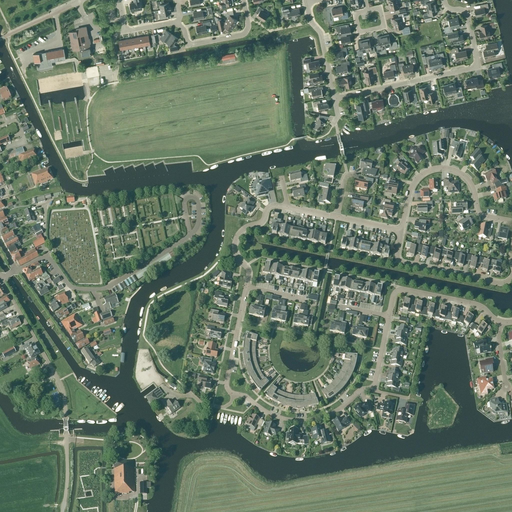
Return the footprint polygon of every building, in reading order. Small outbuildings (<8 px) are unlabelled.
[(130,3),(132,11),(141,9),(140,2),(139,0),(133,0),(134,3),(130,3)] [(229,4),(234,3),(233,0),(219,0),(220,3),(219,3),(220,9),(230,7),(229,4)] [(426,5),(427,9),(435,7),(434,1),(428,2),(427,0),(424,0),(420,1),(421,4),(422,4),(422,6),(426,5)] [(160,7),(160,10),(170,8),(170,5),(169,5),(168,2),(163,4),(163,1),(156,2),(157,7),(160,7)] [(485,15),(484,10),(489,10),(487,3),(480,5),(481,8),(474,9),(476,17),(485,15)] [(256,16),(264,21),(267,16),(262,12),(264,9),(259,6),(255,12),(258,14),(256,16)] [(288,13),(289,19),(291,18),(294,20),(296,17),(299,17),(298,8),(289,10),(288,7),(282,8),(284,14),(288,13)] [(340,15),(341,19),(348,18),(347,12),(342,13),(341,7),(331,9),(333,17),(340,15)] [(437,13),(435,7),(427,9),(427,13),(424,13),(424,16),(423,16),(424,19),(431,17),(431,14),(437,13)] [(171,10),(170,8),(160,10),(161,13),(159,13),(160,19),(166,17),(165,14),(171,13),(170,10),(171,10)] [(228,17),(226,20),(234,26),(237,21),(234,19),(232,8),(227,9),(227,11),(224,15),(228,17)] [(204,18),(203,14),(207,13),(206,10),(193,12),(195,20),(204,18)] [(399,18),(391,19),(393,25),(402,22),(401,17),(407,15),(406,12),(398,14),(399,18)] [(453,19),(448,20),(450,26),(444,28),(445,33),(452,32),(452,29),(459,27),(457,17),(453,18),(453,19)] [(231,30),(234,26),(226,20),(224,23),(222,22),(222,19),(217,20),(219,30),(228,28),(231,30)] [(207,33),(206,28),(211,27),(210,21),(202,23),(203,26),(196,27),(197,34),(207,33)] [(409,26),(403,27),(402,22),(393,25),(394,30),(401,28),(403,35),(410,33),(409,26)] [(342,35),(346,34),(350,33),(351,33),(349,27),(346,28),(346,25),(336,27),(336,30),(338,30),(339,35),(342,35)] [(479,32),(480,39),(490,37),(489,30),(488,30),(487,25),(481,26),(482,32),(479,32)] [(80,28),(81,30),(69,32),(73,51),(77,50),(78,59),(81,58),(91,56),(90,48),(88,48),(88,45),(89,44),(90,43),(90,39),(88,38),(87,34),(88,34),(86,26),(80,28)] [(151,35),(152,42),(161,40),(162,39),(166,42),(171,34),(165,30),(161,36),(158,34),(151,35)] [(453,40),(454,44),(464,42),(462,35),(455,36),(454,33),(447,34),(449,40),(453,40)] [(172,34),(166,43),(170,45),(170,46),(171,52),(178,50),(177,47),(173,44),(178,38),(172,34)] [(346,34),(342,35),(339,35),(338,35),(338,39),(340,38),(342,44),(351,42),(349,36),(346,37),(346,34)] [(390,43),(388,34),(383,36),(385,47),(389,47),(389,49),(397,48),(396,42),(390,43)] [(150,45),(148,35),(142,37),(144,46),(145,46),(147,45),(148,49),(151,49),(150,45)] [(382,51),(382,48),(385,47),(383,36),(377,37),(379,45),(376,46),(377,52),(382,51)] [(145,46),(144,46),(142,37),(136,38),(138,47),(142,46),(143,50),(146,49),(145,46)] [(371,47),(369,39),(363,40),(366,52),(369,51),(370,54),(375,53),(374,47),(371,47)] [(363,55),(362,53),(366,52),(363,40),(357,41),(359,50),(356,50),(358,56),(363,55)] [(494,50),(498,50),(496,43),(485,45),(487,50),(483,51),(485,58),(495,56),(494,50)] [(333,53),(334,60),(345,58),(347,55),(346,47),(343,47),(340,48),(341,52),(333,53)] [(466,50),(458,52),(457,47),(450,49),(451,54),(455,53),(456,60),(467,58),(466,50)] [(64,48),(33,54),(34,63),(37,62),(38,67),(48,65),(48,63),(65,60),(65,57),(64,48)] [(438,58),(435,58),(436,67),(443,66),(441,60),(444,59),(443,53),(438,54),(438,58)] [(430,69),(436,67),(435,58),(431,59),(430,56),(425,57),(425,56),(422,56),(423,64),(429,62),(430,69)] [(410,59),(410,64),(407,65),(409,74),(414,73),(413,68),(416,67),(415,58),(410,59)] [(303,60),(304,64),(306,63),(307,69),(306,70),(308,72),(309,71),(310,70),(320,67),(318,61),(311,62),(310,59),(303,60)] [(348,72),(347,67),(350,66),(348,61),(340,63),(341,66),(336,67),(337,74),(348,72)] [(500,76),(499,69),(502,68),(501,62),(493,64),(494,68),(487,69),(488,74),(489,79),(493,78),(493,77),(500,76)] [(404,75),(409,74),(407,65),(404,66),(403,63),(398,64),(399,71),(402,70),(404,75)] [(394,77),(393,70),(396,70),(395,64),(389,65),(390,71),(383,72),(385,79),(391,78),(394,77)] [(374,81),(373,74),(377,73),(375,67),(368,68),(369,72),(364,73),(366,83),(374,81)] [(318,72),(309,74),(310,78),(311,84),(314,83),(323,81),(321,75),(318,75),(318,72)] [(345,84),(346,87),(352,86),(350,76),(344,78),(338,79),(340,86),(343,85),(343,84),(345,84)] [(476,86),(477,89),(484,87),(482,79),(477,80),(477,78),(465,80),(467,88),(476,86)] [(457,97),(463,96),(461,87),(457,88),(455,89),(454,83),(449,84),(443,86),(444,91),(444,93),(445,93),(445,95),(451,94),(451,93),(456,92),(457,97)] [(323,97),(322,93),(323,92),(323,89),(315,90),(314,87),(306,89),(307,92),(311,91),(312,98),(316,97),(317,98),(323,97)] [(428,98),(429,103),(435,102),(433,92),(428,93),(427,87),(419,88),(421,99),(428,98)] [(0,90),(0,94),(4,102),(11,98),(6,88),(0,90)] [(411,100),(412,103),(417,102),(415,93),(412,94),(411,90),(403,92),(405,101),(411,100)] [(399,103),(400,103),(398,96),(394,94),(390,95),(388,98),(389,105),(390,105),(393,107),(397,106),(399,103)] [(371,101),(373,110),(384,107),(382,99),(371,101)] [(361,104),(356,105),(357,109),(358,109),(358,111),(357,112),(358,116),(359,115),(360,118),(367,116),(366,109),(369,108),(367,100),(360,101),(361,104)] [(319,101),(313,102),(314,107),(318,106),(319,112),(329,109),(327,102),(320,103),(319,101)] [(319,119),(313,126),(318,130),(324,123),(324,122),(325,120),(326,116),(319,115),(319,118),(319,119)] [(0,145),(10,141),(8,136),(0,139),(0,145)] [(441,155),(441,151),(444,151),(443,141),(437,142),(437,144),(432,145),(433,156),(441,155)] [(459,159),(463,149),(462,149),(464,144),(459,142),(459,143),(452,141),(451,147),(454,148),(452,156),(459,159)] [(422,154),(425,152),(421,146),(417,149),(412,148),(411,152),(411,154),(410,154),(409,158),(414,159),(417,163),(419,162),(420,162),(421,162),(421,161),(421,160),(423,159),(421,156),(422,154)] [(6,154),(8,160),(25,154),(22,148),(6,154)] [(481,154),(476,150),(470,158),(474,161),(470,165),(478,172),(477,170),(484,161),(479,157),(481,154)] [(18,157),(21,164),(37,158),(34,151),(18,157)] [(405,165),(408,163),(402,158),(400,161),(400,162),(396,167),(395,166),(393,169),(396,171),(397,169),(404,175),(410,169),(405,165)] [(362,161),(360,168),(361,168),(364,168),(363,174),(362,174),(375,177),(378,169),(377,169),(377,171),(373,170),(373,169),(372,169),(372,170),(371,169),(372,161),(372,163),(362,161)] [(328,175),(327,176),(333,178),(335,168),(325,166),(324,172),(326,172),(328,175)] [(48,168),(43,170),(32,174),(36,186),(48,182),(48,181),(50,180),(50,181),(51,180),(53,179),(48,168)] [(493,170),(483,175),(487,181),(490,179),(491,181),(491,182),(492,185),(498,181),(495,176),(496,176),(493,170)] [(300,180),(301,183),(308,181),(307,175),(301,176),(300,172),(293,174),(293,173),(288,174),(289,178),(290,178),(291,182),(300,180)] [(373,180),(366,178),(365,182),(356,180),(355,188),(366,190),(368,183),(372,184),(373,180)] [(389,185),(385,184),(384,187),(397,189),(398,183),(394,182),(395,179),(389,178),(388,181),(389,182),(389,185)] [(253,188),(256,188),(257,192),(256,193),(257,197),(265,195),(265,194),(266,193),(267,193),(268,192),(268,190),(267,189),(271,188),(269,180),(263,182),(263,183),(259,184),(258,181),(256,182),(255,182),(254,184),(253,185),(253,187),(253,188)] [(420,191),(421,198),(429,197),(428,194),(432,194),(432,191),(437,191),(437,180),(429,181),(430,190),(428,190),(420,191)] [(445,186),(448,186),(448,193),(454,192),(454,193),(459,193),(459,189),(458,189),(458,183),(451,183),(451,180),(444,180),(445,186)] [(299,186),(300,189),(292,191),(294,198),(304,195),(302,189),(306,188),(305,184),(299,186)] [(392,194),(396,195),(397,189),(384,187),(384,189),(388,190),(387,193),(385,193),(384,197),(391,198),(392,194)] [(507,192),(505,187),(496,190),(497,195),(493,196),(495,202),(498,201),(499,203),(503,202),(502,200),(506,199),(504,193),(507,192)] [(317,203),(323,204),(324,202),(330,203),(332,192),(324,190),(323,197),(319,197),(317,203)] [(369,198),(361,196),(360,200),(352,198),(351,207),(352,207),(358,209),(358,208),(362,209),(364,202),(367,203),(371,203),(372,198),(369,198)] [(253,208),(252,206),(254,203),(249,199),(244,206),(242,204),(239,208),(243,211),(241,212),(245,215),(248,212),(249,213),(253,208)] [(380,206),(380,208),(393,211),(394,205),(390,204),(391,201),(384,200),(384,203),(385,203),(384,207),(380,206)] [(432,208),(432,202),(426,202),(426,205),(417,206),(417,212),(423,212),(423,213),(427,213),(427,208),(432,208)] [(451,208),(451,214),(463,214),(463,210),(467,210),(467,203),(456,203),(456,208),(451,208)] [(392,217),(393,211),(380,208),(380,211),(383,211),(383,215),(381,214),(381,218),(387,219),(388,216),(392,217)] [(35,221),(31,209),(24,211),(28,223),(35,221)] [(281,221),(282,215),(278,215),(276,221),(272,220),(271,228),(273,228),(272,234),(276,235),(277,234),(278,235),(281,221)] [(7,227),(6,225),(9,224),(7,220),(11,218),(10,216),(6,218),(0,220),(0,231),(1,234),(8,230),(13,227),(12,225),(7,227)] [(458,225),(459,224),(464,231),(472,224),(468,218),(464,220),(463,220),(461,218),(455,222),(458,225)] [(429,220),(419,219),(419,223),(415,222),(414,228),(419,229),(418,231),(419,231),(420,231),(420,232),(421,232),(422,232),(425,232),(426,225),(429,226),(429,220)] [(290,223),(289,228),(286,227),(284,236),(288,237),(290,237),(292,224),(290,223)] [(295,239),(301,240),(303,230),(304,227),(301,227),(300,226),(300,225),(298,224),(297,229),(295,239)] [(491,230),(488,229),(489,226),(487,226),(486,226),(486,225),(485,225),(484,225),(483,225),(481,225),(480,232),(478,231),(477,236),(486,238),(485,240),(489,240),(491,230)] [(308,227),(307,231),(303,230),(301,240),(306,241),(306,240),(307,241),(310,227),(308,227)] [(319,234),(315,233),(313,242),(318,243),(319,243),(322,230),(321,230),(320,229),(319,234)] [(508,230),(499,229),(500,229),(499,234),(496,234),(495,240),(498,240),(498,238),(506,240),(506,241),(508,230)] [(14,237),(13,233),(12,231),(1,237),(4,243),(14,237)] [(347,249),(350,235),(351,232),(347,231),(346,238),(347,238),(347,239),(343,238),(341,248),(346,249),(346,248),(347,249)] [(16,236),(4,243),(7,249),(13,245),(19,242),(16,236)] [(359,237),(359,242),(355,241),(353,250),(357,251),(359,251),(362,238),(359,237)] [(371,240),(370,244),(366,243),(365,253),(369,254),(369,253),(371,253),(373,240),(371,240)] [(382,256),(385,243),(383,242),(382,246),(378,246),(376,255),(381,256),(381,255),(382,256)] [(415,251),(415,247),(411,246),(411,244),(407,243),(407,242),(406,248),(410,249),(409,251),(407,255),(408,255),(410,256),(414,257),(415,251)] [(21,246),(19,243),(14,246),(8,250),(11,256),(17,252),(15,249),(21,246)] [(427,254),(428,249),(423,248),(423,246),(416,245),(415,247),(415,251),(418,252),(418,251),(422,252),(422,254),(421,253),(419,258),(420,258),(420,257),(423,258),(426,259),(427,254)] [(439,256),(440,252),(435,251),(435,250),(436,249),(435,248),(432,248),(431,248),(428,247),(428,249),(427,254),(430,254),(431,253),(434,254),(434,256),(433,256),(432,260),(435,261),(438,262),(439,256)] [(19,267),(27,263),(38,257),(34,249),(27,253),(28,255),(16,261),(19,267)] [(21,258),(20,256),(23,254),(21,250),(17,252),(11,256),(15,262),(21,258)] [(451,259),(452,254),(447,253),(448,251),(440,250),(440,252),(439,256),(443,257),(443,256),(446,256),(446,259),(445,258),(444,263),(444,262),(447,263),(450,264),(452,259),(451,259)] [(464,261),(464,257),(460,256),(460,254),(456,253),(453,252),(452,254),(451,259),(452,259),(455,259),(455,258),(459,259),(458,261),(457,261),(456,265),(459,266),(463,267),(464,261)] [(476,264),(476,263),(477,259),(472,258),(472,256),(465,255),(464,257),(464,261),(467,262),(467,261),(471,261),(471,264),(470,263),(468,268),(469,268),(469,267),(472,268),(475,269),(476,264)] [(488,266),(489,262),(484,261),(485,259),(477,257),(477,259),(476,263),(476,264),(479,264),(480,263),(483,264),(483,266),(482,266),(480,270),(481,270),(484,271),(487,272),(488,266)] [(497,261),(489,260),(489,262),(488,266),(492,267),(492,266),(495,266),(495,268),(494,268),(493,273),(493,272),(496,273),(499,274),(500,272),(501,272),(501,268),(501,264),(496,263),(497,261)] [(26,275),(31,272),(32,271),(31,268),(34,266),(35,267),(40,265),(38,262),(33,264),(23,270),(26,275)] [(269,279),(272,266),(270,265),(266,264),(264,270),(263,270),(263,272),(264,273),(267,274),(267,276),(266,275),(265,282),(268,283),(269,279)] [(272,275),(275,276),(278,266),(273,265),(273,266),(272,266),(269,279),(271,279),(272,275)] [(33,272),(32,271),(31,272),(35,279),(42,275),(44,278),(43,279),(44,282),(50,279),(48,276),(46,273),(41,268),(33,272)] [(283,278),(287,279),(287,278),(289,269),(285,268),(283,268),(280,282),(283,282),(283,278)] [(301,272),(298,285),(300,285),(301,281),(305,282),(305,281),(307,272),(303,271),(302,272),(301,272)] [(29,282),(35,279),(31,272),(26,275),(26,276),(29,282)] [(219,287),(230,289),(232,281),(229,280),(230,273),(222,272),(221,278),(220,278),(219,287)] [(311,284),(313,285),(313,283),(317,284),(319,275),(314,274),(313,274),(311,284)] [(62,280),(59,276),(52,282),(54,285),(62,280)] [(341,289),(345,290),(347,280),(342,279),(342,280),(341,280),(339,290),(338,293),(340,293),(341,289)] [(38,292),(43,289),(43,288),(46,285),(43,282),(39,285),(34,288),(38,292)] [(354,282),(352,282),(350,295),(352,296),(353,291),(357,292),(358,283),(354,282)] [(365,294),(368,295),(370,285),(366,284),(366,285),(364,284),(362,298),(364,298),(365,294)] [(48,285),(46,286),(46,285),(43,288),(43,289),(38,292),(41,297),(49,292),(47,289),(50,287),(48,285)] [(378,287),(377,287),(376,287),(373,300),(373,304),(376,304),(377,298),(376,298),(376,296),(380,297),(382,287),(378,287)] [(217,306),(227,307),(228,298),(221,297),(222,293),(215,292),(214,299),(218,299),(217,306)] [(52,305),(49,308),(53,313),(59,308),(56,304),(59,303),(60,306),(72,302),(71,299),(68,300),(65,293),(54,297),(55,299),(50,302),(52,305)] [(118,303),(115,295),(104,299),(106,305),(103,306),(105,312),(111,309),(109,306),(118,303)] [(0,300),(0,308),(2,311),(5,309),(9,306),(7,303),(10,301),(7,296),(0,300)] [(258,306),(256,317),(259,317),(263,318),(265,310),(265,307),(263,307),(261,306),(263,297),(260,296),(259,302),(258,306)] [(408,310),(409,306),(410,301),(407,300),(403,300),(404,299),(403,299),(403,304),(404,304),(403,306),(399,305),(399,309),(408,310)] [(273,312),(271,320),(275,321),(278,321),(282,300),(279,300),(278,306),(279,306),(278,310),(273,309),(273,312)] [(282,300),(278,321),(281,322),(285,323),(287,315),(285,314),(286,308),(284,307),(286,301),(282,300)] [(408,310),(407,313),(419,315),(420,313),(421,308),(422,303),(419,302),(416,302),(415,302),(415,306),(416,307),(415,309),(412,308),(412,307),(409,306),(408,310)] [(427,314),(432,315),(433,311),(434,306),(431,305),(428,305),(428,304),(427,309),(428,309),(428,311),(424,310),(425,308),(421,308),(420,313),(419,315),(427,317),(427,314)] [(250,307),(249,315),(253,316),(256,317),(258,306),(256,305),(256,308),(250,307)] [(305,305),(303,311),(303,315),(300,326),(308,327),(308,325),(311,326),(313,317),(309,317),(309,319),(307,318),(308,312),(307,311),(308,306),(305,305)] [(71,309),(70,307),(55,315),(58,319),(65,315),(65,316),(69,314),(67,311),(71,309)] [(432,315),(432,318),(444,320),(444,318),(446,312),(447,308),(443,307),(440,307),(440,311),(440,312),(440,314),(436,313),(437,312),(433,311),(432,315)] [(219,311),(211,309),(210,314),(213,315),(212,321),(223,323),(225,315),(218,314),(219,311)] [(451,322),(456,323),(457,320),(458,316),(459,311),(455,310),(452,310),(452,309),(452,314),(453,314),(452,316),(449,315),(449,313),(446,312),(444,318),(444,320),(451,322)] [(112,317),(110,311),(100,315),(102,321),(112,317)] [(339,322),(337,333),(340,334),(344,334),(346,326),(346,323),(342,323),(344,313),(341,312),(339,322)] [(300,326),(303,315),(301,314),(300,317),(295,316),(294,324),(300,326)] [(463,317),(458,316),(457,320),(456,323),(459,323),(463,325),(464,323),(468,326),(473,317),(470,315),(467,314),(468,314),(467,314),(466,318),(465,320),(462,318),(463,317)] [(67,331),(71,337),(76,335),(73,331),(82,326),(76,317),(74,315),(61,322),(67,331)] [(356,337),(359,338),(361,326),(362,323),(363,317),(360,316),(358,326),(359,326),(358,329),(353,328),(352,336),(356,337)] [(8,325),(10,330),(21,325),(17,317),(11,320),(9,321),(8,320),(1,323),(3,327),(5,326),(6,326),(8,325)] [(114,323),(112,318),(103,321),(104,326),(114,323)] [(331,323),(330,331),(334,332),(337,333),(339,322),(337,321),(336,324),(331,323)] [(470,328),(469,329),(473,332),(474,330),(481,335),(483,332),(484,332),(487,329),(486,329),(486,328),(487,326),(484,324),(481,323),(479,327),(480,327),(479,329),(476,327),(476,326),(473,324),(470,328)] [(207,330),(211,331),(210,337),(220,339),(222,332),(214,330),(215,327),(208,326),(207,330)] [(368,331),(363,330),(363,327),(361,326),(359,338),(362,338),(366,339),(368,331)] [(395,332),(394,336),(407,338),(408,331),(410,332),(411,328),(407,327),(408,327),(400,326),(399,329),(398,329),(397,333),(395,332)] [(8,329),(0,331),(0,337),(10,334),(8,329)] [(76,332),(77,334),(76,335),(71,337),(74,343),(84,338),(80,330),(76,332)] [(257,339),(258,337),(246,333),(245,336),(245,338),(244,341),(256,344),(256,343),(256,341),(257,339)] [(394,336),(394,339),(396,340),(395,343),(401,345),(401,348),(405,349),(406,346),(405,345),(407,338),(394,336)] [(75,345),(79,350),(89,344),(86,339),(75,345)] [(472,343),(475,350),(479,349),(480,354),(491,353),(489,344),(486,344),(484,339),(472,343)] [(256,345),(256,344),(244,341),(244,343),(243,346),(243,348),(243,351),(255,351),(255,349),(255,347),(256,345)] [(28,343),(23,346),(24,349),(25,349),(31,359),(40,354),(34,344),(30,346),(28,343)] [(208,349),(207,348),(206,355),(216,358),(218,351),(215,350),(216,345),(209,343),(208,349)] [(16,352),(13,348),(2,354),(4,358),(16,352)] [(393,354),(391,354),(390,357),(402,360),(404,353),(406,353),(407,350),(394,348),(393,354)] [(90,355),(94,352),(93,350),(89,353),(86,349),(81,353),(85,359),(90,355)] [(255,353),(255,351),(243,351),(243,353),(243,356),(244,358),(244,360),(256,358),(256,357),(255,355),(255,353)] [(92,357),(96,354),(94,352),(90,355),(85,359),(89,364),(91,363),(94,367),(99,363),(96,359),(95,360),(92,357)] [(357,356),(345,355),(345,357),(345,359),(344,360),(344,362),(355,365),(356,363),(356,360),(357,358),(357,356)] [(26,362),(30,369),(33,368),(34,370),(38,368),(37,366),(40,365),(36,357),(26,362)] [(391,365),(401,367),(402,360),(390,357),(389,361),(392,361),(391,365)] [(205,365),(203,372),(213,374),(214,371),(214,368),(215,364),(207,363),(208,359),(202,358),(201,364),(205,365)] [(257,363),(256,361),(256,358),(244,360),(244,361),(244,363),(245,366),(246,368),(246,369),(257,365),(257,363)] [(492,368),(493,368),(492,359),(486,360),(486,362),(479,363),(480,370),(483,369),(484,374),(493,372),(492,368)] [(354,369),(355,367),(355,365),(344,362),(343,364),(343,365),(342,367),(341,369),(352,374),(353,373),(354,371),(354,369)] [(258,366),(257,365),(246,369),(247,371),(247,373),(248,375),(249,377),(260,372),(259,370),(259,368),(258,366)] [(352,375),(352,374),(341,369),(341,370),(340,372),(339,374),(338,375),(338,376),(348,382),(349,381),(350,379),(351,377),(352,375)] [(386,375),(386,379),(398,381),(399,374),(398,374),(399,371),(391,369),(390,372),(389,372),(389,376),(386,375)] [(262,375),(261,374),(260,372),(249,377),(251,380),(252,382),(254,384),(254,385),(264,378),(263,377),(262,375)] [(335,379),(334,381),(333,382),(342,390),(343,389),(345,387),(346,385),(347,383),(348,382),(338,376),(337,377),(336,378),(335,379)] [(206,382),(207,378),(199,377),(198,382),(201,383),(200,387),(210,389),(211,383),(206,382)] [(477,379),(478,386),(479,385),(481,395),(487,394),(487,390),(493,389),(492,380),(486,381),(485,377),(477,379)] [(260,392),(269,383),(267,382),(266,380),(264,379),(264,378),(254,385),(255,386),(257,388),(258,390),(260,392)] [(396,389),(398,381),(386,379),(385,382),(387,383),(386,387),(396,389)] [(342,390),(333,382),(332,383),(330,385),(329,386),(328,387),(335,396),(337,395),(338,394),(340,392),(342,390)] [(275,389),(274,388),(272,386),(265,396),(267,397),(268,399),(270,400),(273,401),(279,391),(277,390),(275,389)] [(333,398),(335,396),(328,387),(326,388),(325,389),(323,390),(321,391),(327,401),(329,400),(331,399),(333,398)] [(280,391),(279,391),(273,401),(274,402),(276,403),(278,404),(281,405),(285,394),(283,393),(282,392),(280,391)] [(145,397),(151,405),(159,399),(153,392),(145,397)] [(288,395),(287,394),(285,394),(281,405),(283,405),(285,406),(287,407),(289,407),(290,407),(293,395),(292,395),(290,395),(288,395)] [(311,395),(309,395),(307,396),(309,407),(312,407),(314,407),(316,406),(318,405),(315,394),(313,394),(311,395)] [(295,396),(294,396),(293,395),(290,407),(292,408),(294,408),(296,408),(298,408),(300,408),(300,396),(299,396),(297,396),(295,396)] [(304,396),(302,396),(300,396),(300,408),(301,408),(303,408),(305,408),(307,408),(309,407),(307,396),(306,396),(304,396)] [(508,417),(506,405),(499,406),(498,399),(491,400),(489,402),(490,408),(492,410),(491,411),(492,413),(493,414),(494,415),(496,414),(497,413),(499,414),(507,413),(508,417)] [(167,408),(172,414),(180,408),(175,402),(173,403),(171,400),(166,404),(168,407),(167,408)] [(386,403),(386,406),(378,404),(377,410),(384,412),(384,414),(391,415),(393,405),(386,403)] [(357,415),(358,415),(360,418),(366,413),(369,411),(368,404),(365,404),(365,406),(362,407),(360,404),(354,409),(356,412),(355,412),(357,415)] [(399,422),(398,423),(399,424),(402,424),(403,424),(403,423),(406,423),(407,415),(412,416),(415,406),(406,404),(404,411),(398,410),(396,421),(399,422)] [(257,425),(261,427),(264,421),(260,419),(252,415),(251,417),(250,417),(248,422),(248,423),(247,425),(255,429),(257,425)] [(345,427),(351,424),(347,417),(341,421),(340,418),(333,422),(338,432),(345,428),(345,427)] [(275,426),(268,423),(264,434),(271,436),(272,435),(276,437),(279,430),(274,428),(275,426)] [(328,430),(322,432),(321,427),(316,428),(316,429),(311,430),(313,435),(312,436),(313,440),(318,439),(318,440),(319,440),(319,439),(320,439),(321,439),(322,444),(326,443),(326,444),(331,443),(328,431),(328,430)] [(302,436),(302,435),(299,435),(299,430),(300,431),(300,430),(289,429),(289,430),(290,430),(289,434),(285,434),(287,434),(286,438),(285,438),(285,439),(290,439),(290,443),(297,444),(297,440),(304,441),(304,445),(308,445),(308,446),(307,435),(307,437),(302,436)] [(129,494),(129,493),(134,492),(133,461),(114,462),(114,467),(115,467),(115,469),(114,469),(115,494),(129,494)] [(148,482),(148,478),(150,478),(150,466),(142,466),(142,482),(148,482)] [(150,483),(139,483),(140,493),(146,493),(146,489),(151,488),(150,483)]
